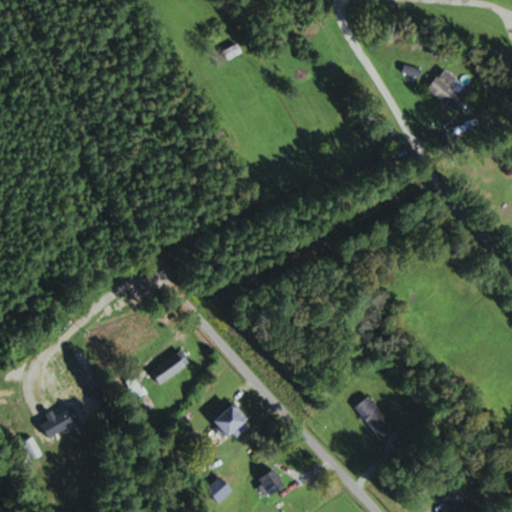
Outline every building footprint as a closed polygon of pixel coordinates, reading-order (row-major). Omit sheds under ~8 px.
[(228,60),(243,52),(238,44),(223,51),(228,60)] [(450,86),(456,77),(444,68),(427,91),(455,111),(465,97),(450,86)] [(85,377),(91,374),(74,346),(68,350),(85,377)] [(161,384),(191,362),(181,349),(151,372),(161,384)] [(380,440),(395,430),(371,395),(356,405),(380,440)] [(251,423),(235,404),(216,419),(233,438),(251,423)] [(65,420),(58,408),(41,418),(47,429),(65,420)] [(25,465),(43,455),(32,437),(14,447),(25,465)] [(285,488),(276,470),(258,479),(267,497),(285,488)] [(440,500),(452,511),(479,511),(453,486),(440,500)]
